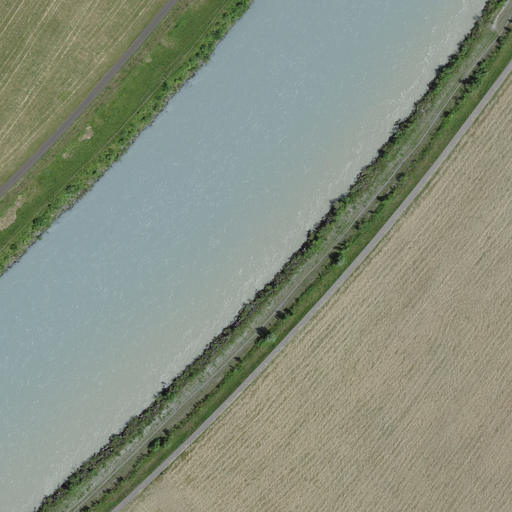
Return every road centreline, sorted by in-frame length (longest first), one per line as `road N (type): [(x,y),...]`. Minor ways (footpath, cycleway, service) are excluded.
road 1 (track): [(511,5),(343,237),(63,511)]
road 2 (track): [(117,511),(349,273),(511,67)]
road 3 (track): [(176,0),(0,195)]
